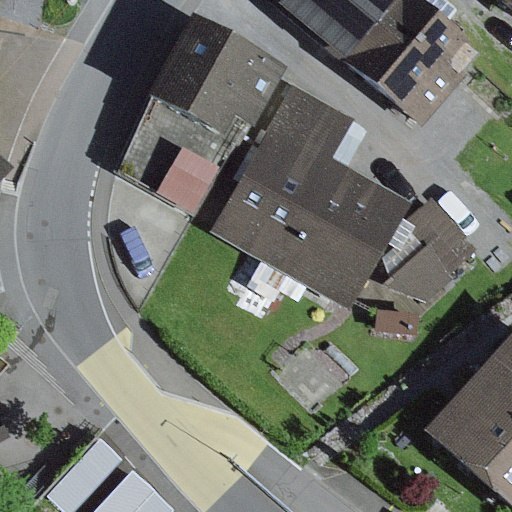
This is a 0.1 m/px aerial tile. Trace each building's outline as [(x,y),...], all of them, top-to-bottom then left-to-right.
[(262,0),(342,66),(396,0),(262,0)] [(445,27),(412,0),(396,0),(342,66),(419,129),(480,55),(445,27)] [(436,0),(412,0),(445,27),(455,15),(436,0)] [(511,0),(494,0),(511,14),(511,0)] [(283,73),(188,23),(146,102),(233,148),(241,152),(283,73)] [(351,123),(291,90),(211,233),(350,309),(407,206),(329,163),(351,123)] [(233,148),(146,102),(117,176),(193,219),(233,148)] [(0,181),(11,170),(0,159),(0,181)] [(432,201),(406,221),(428,248),(448,275),(474,254),(432,201)] [(428,248),(382,290),(426,305),(453,282),(448,275),(428,248)] [(511,336),(475,377),(511,409),(511,336)] [(511,511),(511,409),(475,377),(424,433),(509,511),(511,511)] [(124,511),(147,486),(93,439),(34,507),(39,511),(124,511)] [(198,511),(157,476),(147,486),(124,511),(198,511)]
